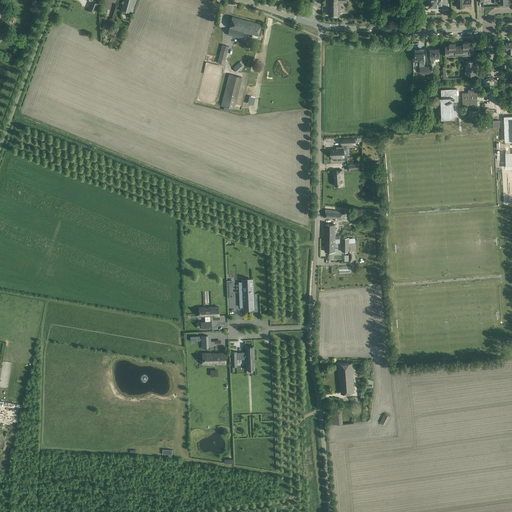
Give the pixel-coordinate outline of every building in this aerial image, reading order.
[(132,0),(124,0),(121,10),(130,12),(132,0)] [(328,0),(329,16),(340,16),(340,14),(340,9),(340,0),(328,0)] [(429,5),(429,7),(430,7),(430,8),(433,8),(433,7),(438,7),(438,5),(442,5),(441,0),(427,0),(428,2),(429,2),(429,3),(428,3),(428,5),(429,5)] [(232,16),(231,21),(229,28),(227,35),(242,39),(244,32),(258,35),(261,24),(232,16)] [(459,46),(460,55),(467,54),(466,46),(467,46),(467,45),(468,45),(468,43),(464,43),(463,44),(463,46),(459,46)] [(449,47),(445,47),(446,55),(453,55),(452,46),(453,46),(453,45),(454,45),(454,44),(450,44),(449,44),(449,47)] [(222,45),(219,59),(220,59),(219,63),(224,65),(229,46),(222,45)] [(430,49),(430,54),(430,58),(431,58),(431,60),(435,60),(435,58),(440,58),(439,49),(430,49)] [(415,50),(415,55),(415,58),(413,58),(413,61),(424,61),(424,58),(424,50),(415,50)] [(472,57),(466,57),(467,66),(467,68),(475,67),(475,66),(477,66),(478,66),(478,64),(475,64),(475,60),(472,60),(472,57)] [(240,62),(233,68),(237,72),(243,67),(240,62)] [(478,70),(478,66),(477,66),(475,66),(475,67),(467,68),(467,75),(476,74),(475,70),(478,70)] [(229,74),(221,106),(226,107),(234,109),(237,98),(229,96),(235,75),(229,74)] [(463,107),(478,106),(477,88),(462,89),(463,107)] [(441,119),(449,119),(454,119),(454,117),(458,116),(457,89),(453,89),(445,90),(445,89),(441,90),(441,98),(440,98),(441,119)] [(337,149),(331,150),(331,151),(332,158),(333,158),(333,161),(348,160),(348,155),(344,155),(343,149),(343,147),(337,147),(337,149)] [(343,176),(341,176),(341,170),(333,170),(333,177),(334,177),(335,186),(336,186),(336,185),(335,185),(335,184),(339,184),(340,184),(343,183),(343,176)] [(343,211),(330,210),(325,209),(325,217),(330,218),(343,219),(343,211)] [(325,224),(325,238),(335,238),(335,224),(325,224)] [(325,238),(325,251),(335,251),(335,238),(325,238)] [(244,305),(245,308),(253,308),(252,280),(243,280),(243,291),(240,291),(240,306),(244,305)] [(206,325),(201,325),(202,329),(212,328),(212,321),(211,321),(211,316),(215,316),(219,316),(219,307),(210,307),(210,308),(206,308),(206,307),(200,308),(200,313),(204,313),(204,316),(205,316),(206,325)] [(245,347),(245,353),(237,353),(238,354),(236,354),(236,352),(231,352),(232,357),(230,357),(230,361),(232,361),(232,366),(237,366),(236,359),(247,358),(248,369),(255,369),(255,361),(253,361),(253,358),(252,347),(245,347)] [(211,353),(204,354),(205,358),(204,358),(204,360),(205,360),(205,364),(211,364),(211,362),(216,362),(216,364),(220,363),(225,363),(225,361),(225,353),(220,353),(220,354),(216,354),(216,353),(211,353)] [(341,393),(346,393),(354,392),(352,363),(344,364),(339,364),(341,393)] [(342,408),(330,409),(331,424),(343,423),(342,408)] [(390,416),(385,413),(380,422),(385,425),(390,416)]
